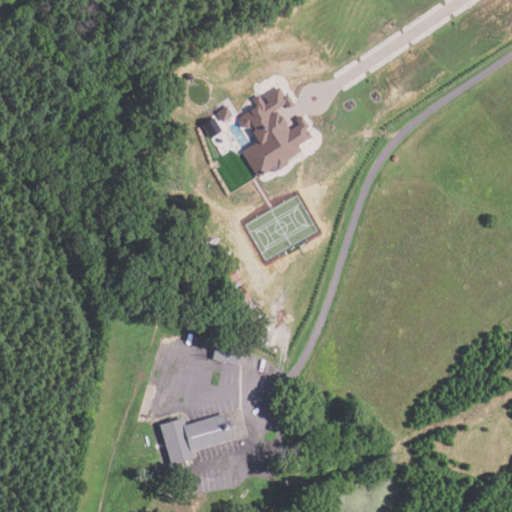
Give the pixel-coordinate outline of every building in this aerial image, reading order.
[(241,152),(258,141),(248,126),(247,128),(242,127),(238,122),(239,116),(255,106),(251,99),(258,95),(264,105),(268,102),(265,96),(278,88),(283,95),(286,94),(292,104),(288,106),(285,102),(275,108),(279,114),(280,114),(285,122),(283,123),(288,130),(298,124),(294,118),(301,114),(309,126),(306,128),(311,136),(298,145),(301,150),(286,160),(288,163),(271,173),(269,170),(257,178),(241,152)] [(231,115),(222,121),(216,112),(225,106),(231,115)] [(234,268),(240,279),(228,285),(223,274),(234,268)] [(243,286),(249,296),(237,302),(232,292),(243,286)] [(207,349),(200,347),(202,337),(209,339),(207,349)] [(236,365),(240,348),(215,342),(211,359),(236,365)] [(157,424),(182,417),(184,423),(222,413),(224,420),(230,419),(233,431),(229,432),(231,439),(191,450),(193,457),(168,464),(157,424)]
